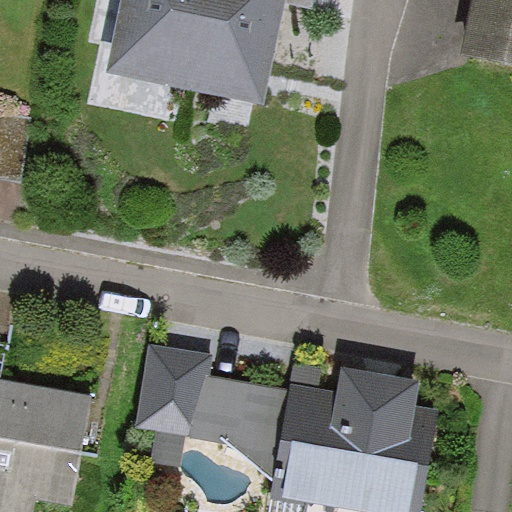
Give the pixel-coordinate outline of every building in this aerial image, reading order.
[(301,6),(302,0),(129,0),(115,68),(264,99),(284,2),(301,6)] [(511,0),(479,0),(467,56),(511,64),(511,0)] [(35,118),(0,111),(0,172),(25,176),(35,118)] [(292,389),(212,377),(217,357),(153,345),(143,424),(236,445),(274,477),(276,494),(305,499),(304,511),(421,511),(441,417),(415,411),(415,392),(348,376),(346,399),(322,392),(324,376),(294,371),(292,389)] [(97,397),(0,379),(0,511),(33,511),(36,498),(54,501),(63,452),(86,456),(97,397)]
